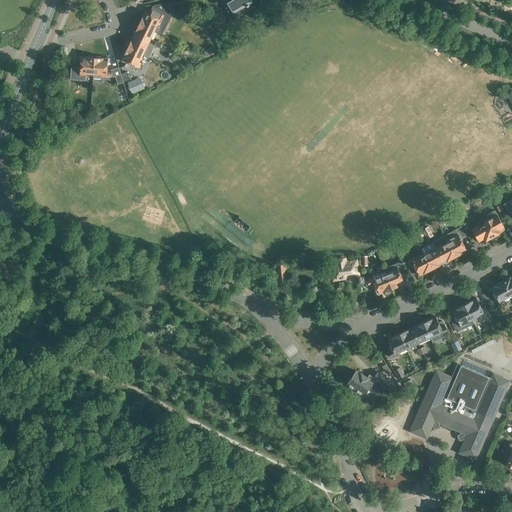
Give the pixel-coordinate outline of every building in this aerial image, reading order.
[(225,0),(227,4),(228,3),(234,12),(241,8),(242,10),(252,4),(251,2),(253,1),(252,0),(225,0)] [(158,11),(162,14),(167,5),(162,2),(158,11)] [(139,23),(155,31),(161,34),(171,13),(165,10),(163,14),(153,9),(151,14),(145,11),(139,23)] [(139,23),(133,35),(149,43),(155,31),(139,23)] [(133,35),(127,47),(143,55),(148,57),(149,57),(154,59),(159,49),(154,46),(154,45),(149,43),(133,35)] [(143,55),(127,47),(127,48),(126,48),(124,52),(124,54),(121,59),(127,62),(125,66),(131,70),(132,68),(136,71),(138,67),(139,68),(142,62),(140,61),(143,55)] [(71,68),(70,80),(85,81),(86,74),(93,74),(94,56),(81,55),(80,68),(71,68)] [(93,74),(93,77),(94,78),(100,79),(100,77),(101,77),(101,76),(107,77),(107,76),(111,77),(112,70),(107,69),(108,57),(94,56),(93,74)] [(124,82),(122,75),(116,77),(121,91),(126,89),(123,82),(124,82)] [(140,77),(128,82),(132,93),(145,88),(140,77)] [(495,210),(481,217),(484,221),(493,237),(505,230),(503,227),(504,227),(495,210)] [(493,237),(484,221),(484,222),(478,226),(478,225),(471,228),(479,241),(480,240),(481,243),(493,237)] [(461,226),(444,235),(455,257),(467,250),(461,238),(466,236),(461,226)] [(455,257),(446,240),(444,236),(433,242),(443,263),(455,257)] [(433,242),(421,248),(423,253),(431,269),(443,263),(433,242)] [(431,269),(423,253),(417,257),(416,256),(411,259),(412,259),(408,261),(411,266),(414,264),(420,275),(431,269)] [(332,264),(334,279),(348,277),(348,275),(359,273),(357,260),(346,262),(345,258),(337,259),(337,263),(332,264)] [(400,261),(384,268),(392,288),(405,283),(401,273),(405,271),(400,261)] [(275,265),(277,287),(287,286),(286,264),(275,265)] [(376,275),(367,278),(369,285),(370,285),(371,287),(376,285),(380,293),(392,288),(384,268),(375,272),(376,275)] [(511,294),(511,274),(502,280),(511,295),(511,294)] [(511,295),(502,280),(490,287),(500,303),(505,300),(504,299),(511,295)] [(464,304),(472,319),(476,325),(492,317),(486,306),(482,308),(476,298),(464,304)] [(464,304),(452,310),(461,327),(456,330),(458,334),(464,332),(461,327),(466,325),(465,323),(472,319),(464,304)] [(435,316),(423,322),(430,337),(432,342),(440,338),(438,335),(443,332),(447,330),(444,325),(442,320),(438,322),(435,316)] [(411,327),(418,343),(430,337),(423,322),(411,327)] [(418,343),(411,327),(399,333),(406,348),(418,343)] [(406,348),(399,333),(388,338),(393,349),(388,351),(391,357),(395,355),(395,356),(400,353),(400,351),(406,348)] [(488,376),(490,371),(464,360),(461,365),(457,363),(451,377),(448,375),(436,370),(417,413),(410,431),(426,438),(432,425),(434,430),(440,427),(438,422),(439,422),(462,432),(462,433),(457,435),(459,441),(464,439),(465,439),(459,452),(475,459),(509,380),(493,373),(491,378),(488,376)] [(405,376),(400,367),(393,371),(398,380),(405,376)] [(368,378),(368,377),(361,373),(356,370),(347,383),(355,389),(353,393),(353,395),(358,398),(360,398),(363,394),(363,395),(369,387),(373,390),(377,389),(381,383),(386,386),(390,380),(378,371),(374,377),(374,378),(372,381),(368,378)]
